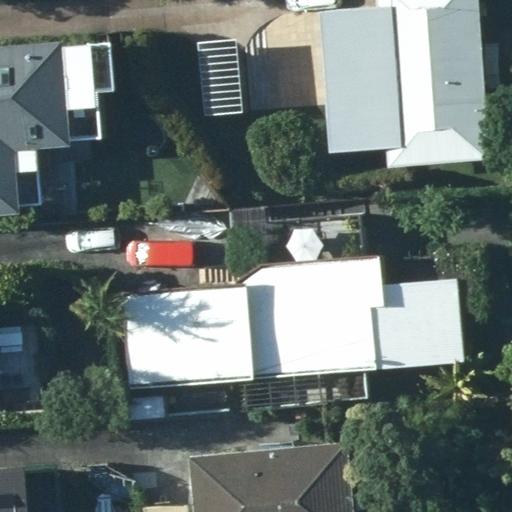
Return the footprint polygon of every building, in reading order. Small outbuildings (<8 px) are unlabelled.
[(493,150),(482,0),(355,0),(325,2),(334,144),(394,141),(395,157),(493,150)] [(0,209),(25,207),(21,167),(45,165),(43,141),(77,137),(73,96),(51,98),(46,45),(16,47),(15,37),(0,38),(0,209)] [(131,384),(468,356),(462,272),(389,278),(386,247),(367,248),(363,209),(269,218),(270,259),(240,279),(123,289),(131,384)] [(359,511),(351,437),(193,453),(198,511),(359,511)] [(29,511),(26,463),(0,464),(0,511),(29,511)]
